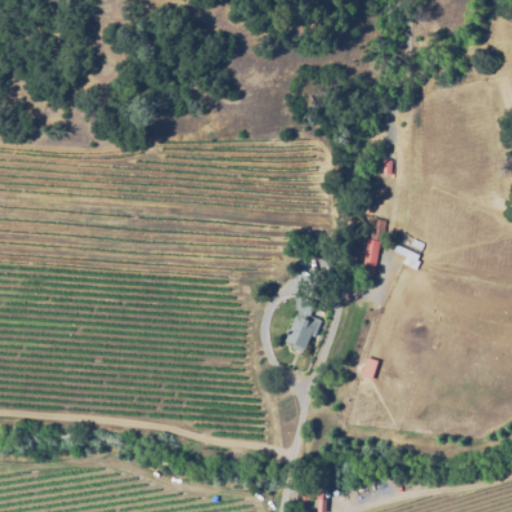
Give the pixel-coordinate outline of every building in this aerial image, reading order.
[(390,159),(390,174),(380,173),(381,158),(390,159)] [(420,250),(409,246),(413,239),(423,244),(420,250)] [(361,274),(367,241),(379,243),(373,276),(361,274)] [(397,246),(418,256),(412,270),(401,265),(404,258),(395,253),(397,246)] [(302,352),(292,347),(293,344),(285,341),(298,311),(295,310),(301,296),(315,302),(309,316),(321,320),(314,336),(311,335),(305,349),(304,348),(302,352)] [(366,359),(377,362),(373,379),(362,377),(366,359)] [(312,500),(301,500),(302,491),(312,492),(312,500)] [(325,511),(317,511),(317,499),(325,499),(325,511)]
